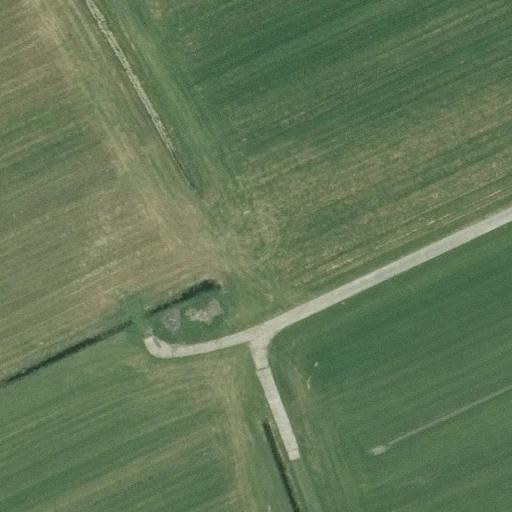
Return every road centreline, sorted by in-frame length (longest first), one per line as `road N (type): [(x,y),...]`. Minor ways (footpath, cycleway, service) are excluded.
road 1 (track): [(313,511),(254,340),(511,213)]
road 2 (track): [(132,307),(151,342),(165,350),(244,334),(254,340)]
